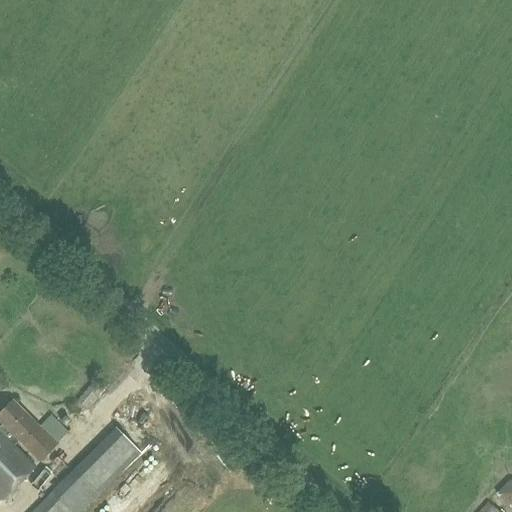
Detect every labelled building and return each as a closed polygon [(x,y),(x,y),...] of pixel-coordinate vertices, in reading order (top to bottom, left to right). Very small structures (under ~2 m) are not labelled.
[(103,388),(93,379),(76,399),(85,408),(103,388)] [(13,445),(18,441),(39,462),(57,444),(12,398),(0,409),(0,422),(1,424),(0,424),(0,495),(2,497),(33,466),(13,445)] [(115,426),(53,490),(30,511),(74,511),(75,511),(82,511),(141,453),(115,426)] [(483,443),(506,463),(511,456),(511,448),(493,431),(483,443)] [(198,465),(156,511),(190,511),(217,483),(198,465)] [(176,479),(159,467),(149,480),(166,493),(176,479)]
